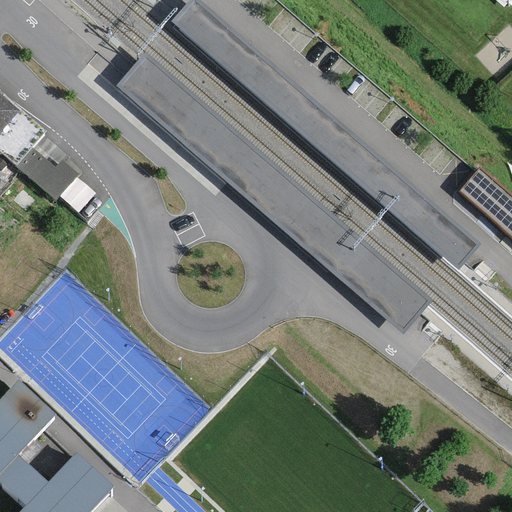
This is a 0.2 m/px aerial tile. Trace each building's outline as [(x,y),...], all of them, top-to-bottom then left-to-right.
[(196,0),(193,0),(171,26),(460,274),(483,247),(196,0)] [(146,56),(117,90),(403,338),(434,304),(146,56)] [(76,174),(0,102),(0,155),(50,202),(76,174)] [(511,202),(480,176),(463,196),(511,236),(511,202)] [(0,511),(92,511),(109,496),(76,464),(49,492),(14,460),(48,424),(15,393),(0,409),(0,511)]
